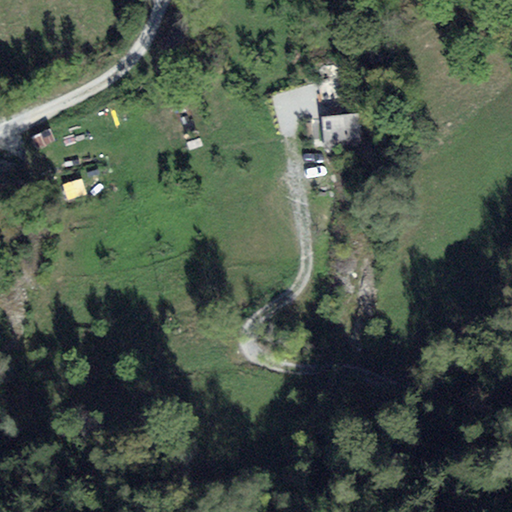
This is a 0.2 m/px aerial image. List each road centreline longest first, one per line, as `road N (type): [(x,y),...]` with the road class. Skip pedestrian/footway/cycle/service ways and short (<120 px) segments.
road 1 (track): [(511,390),(488,398),(398,381),(327,357),(284,329),(278,307),(321,257),(314,120)]
road 2 (track): [(0,127),(113,70),(146,38),(160,0)]
